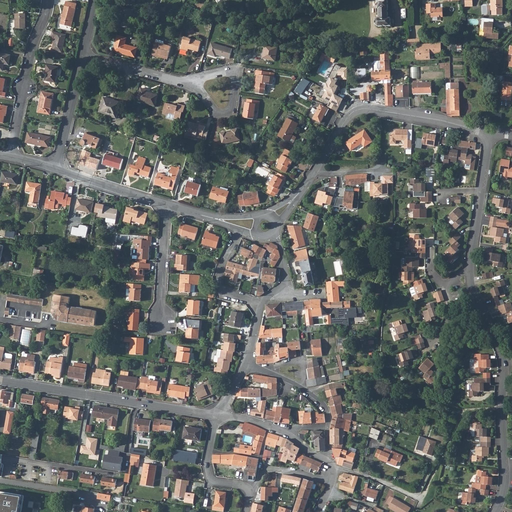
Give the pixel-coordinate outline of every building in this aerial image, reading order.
[(376,24),(378,26),(391,26),(391,18),(388,18),(388,8),(387,0),(378,0),(378,8),(379,8),(379,18),(378,18),(376,20),(376,24)] [(490,0),(491,9),(492,9),(492,15),(502,14),(502,8),(503,8),(502,0),(490,0)] [(72,27),(77,4),(67,1),(61,24),(72,27)] [(427,13),(432,13),(432,17),(443,17),(443,8),(436,8),(436,4),(427,5),(427,13)] [(130,28),(134,11),(124,8),(120,26),(130,28)] [(16,27),(26,27),(25,12),(16,12),(16,27)] [(481,34),(484,34),(485,22),(494,22),(494,19),(483,18),(481,34)] [(499,39),(500,33),(494,33),(494,23),(486,22),(484,38),(499,39)] [(56,37),(53,50),(63,52),(66,35),(54,32),(53,36),(56,37)] [(135,57),(138,48),(125,45),(127,38),(118,36),(115,52),(135,57)] [(189,49),(199,52),(201,41),(184,37),(182,47),(189,49)] [(216,57),(216,54),(230,58),(232,48),(211,42),(208,55),(216,57)] [(169,57),(172,45),(168,44),(167,46),(155,43),(153,53),(169,57)] [(418,49),(417,49),(417,59),(429,59),(429,53),(440,53),(440,44),(428,45),(428,47),(418,47),(418,49)] [(265,51),(264,59),(275,61),(278,48),(265,46),(264,51),(265,51)] [(0,69),(3,70),(5,63),(10,64),(11,55),(0,52),(0,69)] [(502,63),(502,54),(492,53),(491,62),(502,63)] [(331,61),(332,58),(323,54),(319,62),(322,63),(324,58),(331,61)] [(383,55),(381,55),(381,61),(375,61),(375,71),(374,71),(374,80),(380,80),(383,80),(382,71),(390,71),(390,65),(390,54),(383,55)] [(335,80),(338,75),(340,72),(342,67),(342,66),(336,63),(329,77),(331,78),(335,80)] [(451,63),(440,63),(440,68),(446,68),(446,77),(451,77),(451,63)] [(48,74),(47,80),(56,82),(59,67),(48,65),(46,73),(48,74)] [(340,72),(338,75),(342,75),(342,80),(348,80),(348,68),(342,67),(340,72)] [(420,67),(412,67),(412,78),(420,78),(420,67)] [(256,88),(255,94),(264,95),(266,85),(273,86),(274,78),(270,77),(271,73),(256,71),(255,75),(258,75),(257,83),(256,83),(255,88),(256,88)] [(383,80),(391,79),(390,71),(382,71),(383,80)] [(324,89),(327,90),(335,94),(339,86),(337,85),(338,81),(335,80),(331,78),(328,83),(324,89)] [(303,79),(294,91),(300,95),(310,83),(303,79)] [(511,99),(511,98),(511,91),(511,92),(511,91),(511,81),(504,81),(502,98),(511,99)] [(391,95),(391,83),(385,83),(386,105),(392,106),(393,106),(393,94),(391,95)] [(414,95),(432,94),(432,84),(430,83),(413,83),(414,95)] [(447,115),(452,117),(452,116),(461,116),(460,83),(451,83),(451,89),(447,89),(447,115)] [(397,98),(410,97),(409,86),(397,86),(397,98)] [(156,106),(158,96),(147,93),(148,91),(141,89),(138,101),(156,106)] [(335,94),(327,90),(323,97),(330,102),(328,106),(338,111),(344,99),(335,94)] [(50,114),(54,94),(42,91),(41,98),(42,98),(40,112),(50,114)] [(122,103),(104,97),(100,112),(112,116),(112,117),(117,118),(122,103)] [(254,119),(256,108),(260,108),(261,101),(248,99),(248,103),(246,103),(244,118),(254,119)] [(169,114),(175,115),(174,119),(180,120),(182,112),(183,113),(185,106),(178,104),(177,107),(165,103),(163,112),(169,114)] [(0,121),(4,123),(6,113),(7,113),(9,106),(0,104),(0,121)] [(321,122),(328,108),(320,104),(313,118),(321,122)] [(288,118),(278,136),(291,143),(293,142),(296,137),(292,135),(298,124),(288,118)] [(196,137),(197,136),(203,137),(202,139),(206,140),(209,130),(205,129),(206,127),(200,125),(200,127),(196,126),(196,124),(189,122),(186,135),(196,137)] [(224,144),(241,140),(238,129),(233,130),(233,132),(227,133),(226,131),(221,133),(224,144)] [(351,151),(362,144),(364,147),(372,142),(365,130),(345,143),(351,151)] [(411,140),(407,140),(408,130),(395,130),(395,132),(391,135),(390,135),(390,142),(391,144),(395,144),(396,142),(396,140),(404,140),(404,148),(411,148),(411,140)] [(49,146),(51,137),(29,132),(27,142),(49,146)] [(440,137),(435,137),(435,134),(430,134),(430,135),(427,134),(427,133),(422,133),(421,144),(438,146),(440,137)] [(81,144),(82,145),(83,146),(84,146),(86,146),(87,145),(88,143),(94,145),(93,148),(98,149),(101,139),(86,134),(84,141),(83,141),(82,141),(81,143),(81,144)] [(475,150),(476,143),(460,141),(459,146),(457,159),(465,160),(465,164),(466,164),(465,168),(470,169),(471,163),(474,163),(475,157),(472,156),(472,155),(467,154),(468,147),(471,148),(470,149),(475,150)] [(457,159),(459,146),(453,145),(453,149),(450,149),(449,155),(444,154),(442,163),(448,164),(449,161),(457,162),(457,159)] [(279,162),(280,163),(277,167),(286,173),(289,168),(288,167),(290,164),(291,164),(297,154),(286,149),(279,162)] [(121,169),(124,159),(106,154),(103,164),(121,169)] [(136,175),(137,172),(141,173),(141,175),(149,177),(152,168),(145,166),(147,159),(140,157),(137,166),(132,165),(130,173),(136,175)] [(511,167),(509,167),(510,160),(502,159),(500,172),(504,173),(503,179),(507,179),(508,177),(511,177),(511,167)] [(164,184),(163,186),(170,188),(172,182),(176,183),(180,169),(173,167),(171,174),(174,175),(173,177),(170,176),(159,173),(156,182),(164,184)] [(427,168),(427,176),(435,176),(435,168),(427,168)] [(17,184),(19,174),(10,173),(2,172),(0,182),(17,184)] [(277,177),(275,176),(268,189),(269,190),(277,194),(278,195),(281,188),(280,188),(282,185),(283,186),(287,178),(279,173),(277,177)] [(346,183),(349,182),(349,184),(360,183),(362,183),(362,174),(346,176),(346,183)] [(414,183),(414,196),(425,196),(432,196),(432,191),(426,191),(426,183),(419,183),(419,178),(410,177),(410,183),(414,183)] [(199,196),(202,185),(189,181),(185,192),(199,196)] [(32,192),(32,195),(31,194),(29,203),(38,204),(41,184),(27,182),(25,191),(32,192)] [(371,196),(375,196),(375,195),(380,195),(382,194),(389,193),(389,182),(384,183),(384,184),(381,184),(375,184),(375,182),(371,182),(371,196)] [(226,203),(230,191),(215,186),(211,198),(226,203)] [(331,205),(336,189),(328,187),(326,192),(324,192),(326,187),(324,187),(323,187),(320,187),(318,189),(316,191),(316,193),(317,194),(315,203),(323,205),(324,203),(331,205)] [(354,192),(345,191),(345,195),(346,196),(345,198),(338,197),(335,206),(340,207),(341,205),(348,205),(348,208),(358,209),(358,204),(359,201),(354,200),(354,192)] [(64,193),(56,192),(56,193),(51,192),(50,199),(46,199),(44,207),(54,209),(54,206),(56,207),(58,205),(59,202),(62,203),(62,205),(66,206),(66,204),(67,197),(68,195),(64,194),(64,193)] [(241,207),(246,206),(261,204),(259,192),(244,195),(244,196),(239,197),(241,207)] [(497,204),(496,207),(503,209),(502,213),(510,214),(511,210),(508,209),(509,201),(493,198),(492,203),(497,204)] [(91,213),(92,203),(77,201),(76,211),(91,213)] [(410,208),(413,208),(413,217),(427,217),(427,208),(420,208),(420,203),(410,203),(410,208)] [(116,219),(117,209),(99,206),(98,216),(116,219)] [(131,223),(132,220),(145,224),(148,213),(128,207),(124,221),(131,223)] [(454,223),(452,225),(456,229),(463,222),(459,218),(464,214),(458,207),(448,216),(452,220),(454,223)] [(315,231),(319,218),(320,216),(311,214),(309,213),(305,227),(315,231)] [(489,226),(491,226),(490,235),(496,236),(495,242),(505,243),(506,238),(503,237),(503,233),(504,228),(496,227),(496,225),(497,222),(490,221),(489,226)] [(182,235),(182,236),(195,240),(198,229),(185,225),(185,224),(182,223),(179,234),(182,235)] [(290,232),(292,232),(294,238),(292,239),(294,248),(306,245),(302,229),(303,229),(302,226),(289,225),(290,232)] [(16,238),(17,231),(7,230),(6,237),(16,238)] [(216,249),(219,238),(212,236),(212,235),(209,234),(209,233),(206,232),(202,245),(216,249)] [(425,252),(426,238),(419,238),(419,233),(411,232),(411,238),(414,238),(414,246),(410,246),(410,251),(419,251),(425,252)] [(456,242),(445,252),(450,258),(448,260),(452,264),(458,258),(455,254),(460,250),(458,248),(461,245),(457,241),(461,237),(457,233),(452,238),(456,242)] [(149,261),(150,249),(148,249),(148,247),(152,248),(152,242),(143,242),(143,241),(134,240),(134,246),(136,246),(136,250),(139,250),(138,260),(149,261)] [(270,264),(275,266),(280,257),(277,246),(272,242),(269,246),(267,250),(272,253),(266,260),(270,264)] [(246,257),(250,258),(258,260),(262,261),(264,263),(266,259),(263,257),(267,250),(263,248),(255,245),(252,252),(249,250),(243,248),(240,255),(246,257)] [(492,249),(486,248),(485,253),(484,253),(483,258),(487,259),(487,262),(494,263),(493,267),(501,268),(502,263),(501,263),(502,255),(500,255),(492,254),(491,253),(492,249)] [(412,271),(413,271),(413,265),(419,265),(419,256),(425,257),(425,252),(419,251),(418,256),(406,256),(406,265),(403,265),(403,271),(412,271)] [(298,265),(302,265),(303,272),(303,273),(306,285),(315,284),(309,254),(296,255),(298,265)] [(187,272),(187,261),(189,261),(190,256),(177,256),(177,261),(178,261),(178,266),(176,265),(176,271),(187,272)] [(231,276),(232,275),(233,271),(242,274),(252,276),(252,275),(259,276),(261,267),(255,266),(258,260),(250,258),(246,257),(245,259),(244,261),(243,266),(234,263),(228,262),(225,274),(231,276)] [(134,270),(134,281),(144,282),(145,276),(144,276),(144,271),(150,271),(150,265),(132,264),(132,270),(134,270)] [(263,279),(263,281),(273,283),(275,281),(277,269),(267,268),(263,268),(261,267),(259,276),(259,279),(263,279)] [(403,271),(399,271),(399,276),(402,276),(402,280),(404,280),(403,285),(413,281),(414,281),(414,271),(413,271),(412,271),(403,271)] [(199,286),(200,277),(181,276),(180,285),(182,285),(181,293),(190,294),(191,286),(199,286)] [(415,286),(412,287),(411,288),(413,294),(414,294),(416,299),(423,296),(422,292),(428,290),(425,282),(424,283),(422,277),(422,278),(414,281),(415,286)] [(499,300),(497,295),(505,293),(502,285),(505,284),(504,279),(495,281),(497,286),(491,288),(493,297),(491,298),(492,302),(499,300)] [(328,284),(328,291),(329,300),(329,303),(331,302),(339,302),(338,286),(345,285),(345,283),(347,284),(347,281),(327,281),(328,284)] [(127,290),(131,290),(130,296),(130,302),(140,302),(142,286),(127,285),(127,290)] [(258,285),(257,295),(259,296),(265,292),(262,286),(258,285)] [(6,301),(39,306),(40,298),(8,294),(6,301)] [(305,309),(307,326),(314,325),(313,317),(323,316),(322,308),(321,301),(321,300),(311,300),(311,301),(305,301),(305,309)] [(494,306),(497,305),(500,314),(506,312),(508,317),(507,317),(508,322),(511,321),(511,320),(511,308),(510,301),(500,304),(499,300),(492,302),(494,306)] [(53,308),(52,310),(53,311),(53,313),(57,320),(58,320),(59,321),(90,325),(90,323),(95,324),(96,314),(90,313),(90,310),(72,307),(72,308),(68,308),(67,307),(67,304),(69,305),(69,303),(54,301),(53,308)] [(200,317),(200,302),(189,301),(189,310),(188,316),(200,317)] [(297,310),(305,309),(305,301),(296,302),(297,310)] [(426,322),(432,320),(431,317),(438,314),(437,310),(435,310),(433,307),(434,306),(433,301),(426,304),(428,308),(422,310),(426,322)] [(283,318),(287,318),(287,311),(297,310),(296,302),(286,303),(286,311),(283,311),(283,315),(283,318)] [(266,317),(283,315),(283,311),(286,311),(286,303),(267,304),(266,306),(266,309),(265,310),(266,317)] [(240,327),(243,313),(233,311),(230,325),(240,327)] [(138,332),(140,314),(132,314),(129,314),(128,331),(138,332)] [(398,320),(393,322),(394,327),(396,334),(394,335),(395,340),(403,337),(402,332),(408,330),(405,323),(400,325),(398,320)] [(198,340),(199,330),(201,330),(201,322),(185,321),(186,326),(187,326),(187,339),(198,340)] [(20,339),(22,327),(13,325),(11,338),(20,339)] [(272,337),(277,336),(283,337),(283,329),(265,330),(265,325),(262,325),(260,336),(259,338),(272,337)] [(39,329),(38,340),(45,341),(46,330),(39,329)] [(69,347),(71,334),(65,333),(63,346),(69,347)] [(131,341),(130,354),(143,355),(144,349),(142,349),(142,343),(144,343),(144,339),(125,338),(125,341),(131,341)] [(322,355),(321,345),(321,339),(312,340),(312,348),(314,348),(315,356),(322,355)] [(265,355),(265,354),(268,353),(268,350),(270,350),(270,342),(258,343),(257,356),(265,355)] [(189,363),(190,353),(189,353),(190,349),(178,346),(177,351),(179,351),(178,355),(177,355),(176,361),(189,363)] [(0,367),(12,369),(13,359),(4,357),(5,354),(5,350),(0,348),(0,367)] [(274,353),(280,353),(280,360),(289,357),(288,349),(288,348),(274,350),(274,353)] [(401,361),(399,362),(400,367),(408,364),(406,360),(413,357),(412,355),(416,354),(414,348),(399,353),(401,361)] [(228,369),(230,360),(231,360),(233,352),(221,350),(220,357),(218,357),(217,362),(216,367),(214,367),(214,371),(225,373),(227,373),(228,369)] [(257,362),(258,363),(274,363),(274,353),(274,350),(270,350),(268,350),(268,353),(265,354),(265,355),(257,356),(257,362)] [(489,377),(488,372),(483,372),(483,367),(489,367),(489,359),(488,359),(487,354),(480,354),(480,353),(473,353),(473,366),(474,367),(474,372),(481,372),(481,377),(489,377)] [(22,357),(21,369),(30,370),(30,372),(35,373),(37,362),(35,361),(36,355),(29,354),(28,357),(23,357),(22,357)] [(49,373),(49,374),(56,375),(56,377),(60,378),(64,357),(59,357),(59,359),(51,357),(50,363),(47,362),(46,373),(49,373)] [(434,363),(427,357),(418,367),(425,373),(423,376),(426,379),(425,380),(429,383),(433,382),(436,378),(431,374),(433,372),(430,368),(434,363)] [(309,369),(313,368),(319,367),(317,358),(308,359),(309,369)] [(79,379),(79,381),(85,382),(88,364),(75,362),(74,367),(70,366),(69,378),(79,379)] [(309,379),(313,379),(322,377),(319,367),(313,368),(309,369),(308,370),(309,379)] [(98,384),(99,383),(104,384),(104,385),(110,386),(112,373),(107,372),(107,371),(97,369),(97,373),(94,373),(93,383),(98,384)] [(121,375),(119,386),(132,388),(132,389),(137,390),(139,378),(129,376),(121,375)] [(263,383),(268,384),(269,377),(254,375),(253,381),(263,383)] [(156,381),(156,377),(151,376),(150,378),(146,377),(144,389),(148,389),(148,391),(156,392),(156,393),(161,394),(163,382),(156,381)] [(269,384),(269,389),(277,389),(277,379),(269,377),(268,384),(269,384)] [(314,386),(324,384),(323,383),(326,383),(326,377),(322,377),(313,379),(314,386)] [(475,395),(475,391),(482,391),(482,388),(486,388),(486,382),(489,382),(489,377),(481,377),(472,377),(472,382),(469,382),(469,390),(466,390),(466,393),(475,395)] [(214,392),(214,390),(211,383),(210,382),(195,389),(200,400),(205,398),(204,396),(214,392)] [(191,387),(170,384),(169,395),(174,396),(175,395),(182,396),(182,397),(185,398),(186,396),(190,396),(191,387)] [(330,407),(341,404),(343,404),(340,394),(338,394),(337,389),(335,389),(333,384),(325,386),(330,407)] [(240,387),(236,396),(252,397),(261,397),(261,388),(240,387)] [(268,396),(273,395),(277,394),(277,389),(269,389),(263,389),(261,388),(261,397),(268,396)] [(11,393),(0,390),(0,403),(7,405),(7,407),(11,408),(10,411),(15,412),(15,411),(16,404),(16,403),(13,402),(13,401),(10,400),(11,393)] [(33,405),(34,396),(23,394),(22,403),(33,405)] [(58,410),(59,400),(42,398),(41,407),(45,408),(44,413),(49,413),(49,409),(58,410)] [(333,418),(351,420),(351,418),(350,418),(350,416),(343,416),(341,404),(330,407),(333,418)] [(107,408),(94,406),(92,417),(97,418),(96,421),(100,421),(100,419),(105,419),(107,408)] [(69,420),(78,421),(78,420),(79,412),(80,408),(76,407),(75,409),(65,407),(63,418),(69,419),(69,420)] [(280,422),(281,418),(283,408),(276,407),(276,413),(274,421),(280,422)] [(117,421),(119,410),(107,408),(105,419),(117,421)] [(290,419),(291,409),(283,408),(281,418),(290,419)] [(267,419),(274,421),(276,413),(261,409),(260,413),(256,412),(255,416),(267,419)] [(10,411),(8,411),(4,434),(11,435),(15,412),(10,411)] [(315,423),(325,422),(324,414),(319,414),(319,412),(306,413),(306,411),(300,411),(300,423),(304,423),(304,424),(315,423)] [(344,430),(345,423),(350,424),(351,420),(333,418),(331,427),(344,430)] [(149,432),(151,421),(136,419),(134,430),(149,432)] [(159,432),(160,429),(171,431),(173,422),(162,420),(161,420),(155,419),(153,431),(159,432)] [(251,454),(252,453),(259,455),(263,442),(265,434),(266,430),(254,425),(246,422),(244,422),(244,424),(243,424),(242,424),(242,426),(247,427),(246,431),(257,435),(256,440),(255,440),(253,447),(250,446),(236,444),(234,451),(251,454)] [(490,443),(490,437),(487,437),(486,430),(480,430),(480,425),(471,425),(471,431),(474,431),(474,438),(483,437),(483,443),(490,443)] [(200,441),(202,429),(185,427),(184,439),(200,441)] [(331,444),(334,444),(333,448),(343,449),(343,445),(340,444),(340,435),(343,435),(344,430),(331,427),(331,444)] [(372,428),(369,437),(377,440),(380,431),(372,428)] [(312,447),(317,450),(325,450),(324,433),(324,432),(311,431),(312,447)] [(275,448),(277,444),(284,447),(282,454),(289,456),(293,445),(293,443),(287,439),(268,433),(265,445),(275,448)] [(34,434),(33,438),(30,459),(35,460),(40,435),(34,434)] [(432,455),(436,442),(420,437),(416,450),(432,455)] [(484,448),(476,448),(476,457),(472,457),(472,462),(482,462),(482,457),(489,457),(489,448),(490,448),(490,443),(483,443),(484,448)] [(295,461),(298,453),(300,448),(293,445),(289,456),(288,459),(295,461)] [(335,456),(341,456),(345,458),(347,451),(343,449),(333,448),(335,456)] [(268,457),(275,458),(276,452),(265,449),(263,460),(267,460),(268,457)] [(195,464),(197,454),(176,450),(174,460),(195,464)] [(385,450),(384,452),(379,450),(376,457),(388,462),(387,463),(396,467),(399,462),(401,463),(403,458),(398,455),(388,451),(385,450)] [(388,451),(398,455),(403,458),(403,457),(398,455),(398,454),(389,450),(388,451)] [(354,461),(356,453),(355,453),(353,452),(348,451),(347,451),(345,458),(345,459),(354,461)] [(300,463),(301,459),(303,455),(298,453),(295,461),(300,463)] [(222,462),(232,464),(233,454),(228,454),(220,454),(213,455),(213,463),(222,462)] [(234,464),(247,466),(248,457),(235,455),(233,454),(232,464),(234,464)] [(286,463),(288,459),(289,456),(282,454),(280,461),(286,463)] [(120,471),(122,458),(105,455),(102,469),(120,471)] [(310,468),(313,459),(303,455),(301,459),(300,463),(310,468)] [(338,464),(343,466),(345,459),(345,458),(341,456),(335,456),(338,464)] [(246,469),(249,469),(247,480),(251,481),(252,475),(256,476),(257,470),(259,459),(248,457),(247,466),(246,469)] [(318,471),(322,463),(313,459),(310,468),(318,471)] [(352,469),(354,464),(354,462),(354,461),(345,459),(343,466),(352,469)] [(330,476),(332,468),(323,463),(322,463),(318,471),(330,476)] [(153,487),(156,466),(144,464),(140,485),(153,487)] [(72,481),(73,473),(59,471),(58,479),(72,481)] [(476,489),(481,489),(486,490),(487,485),(492,485),(493,477),(486,477),(487,471),(478,471),(478,476),(481,476),(480,484),(476,484),(476,489)] [(93,484),(95,477),(80,474),(79,482),(93,484)] [(299,485),(301,478),(282,474),(281,482),(299,485)] [(351,483),(353,475),(344,474),(340,475),(340,480),(342,481),(351,483)] [(349,491),(353,493),(359,477),(353,475),(351,483),(342,481),(339,489),(349,491)] [(115,488),(116,480),(102,478),(101,485),(115,488)] [(189,481),(176,479),(174,496),(184,498),(185,493),(186,485),(188,486),(189,481)] [(312,491),(315,482),(305,479),(301,487),(312,491)] [(261,487),(261,500),(268,500),(268,496),(273,496),(273,492),(278,492),(278,487),(275,487),(268,487),(261,487)] [(302,499),(308,501),(312,491),(301,487),(298,497),(302,499)] [(366,496),(370,498),(375,500),(379,491),(367,488),(364,496),(366,496)] [(461,504),(467,505),(467,502),(475,503),(476,498),(474,498),(474,494),(476,495),(476,489),(471,488),(469,488),(468,493),(462,492),(461,504)] [(0,491),(0,511),(16,511),(19,495),(0,491)] [(214,505),(213,505),(212,510),(223,511),(225,499),(224,499),(225,492),(216,491),(214,505)] [(195,494),(185,493),(184,498),(184,502),(193,503),(195,494)] [(296,511),(304,511),(308,501),(302,499),(298,497),(294,511),(296,511)] [(395,511),(408,511),(410,508),(394,499),(388,508),(395,511)] [(356,510),(358,504),(349,501),(347,507),(356,510)] [(26,511),(36,511),(38,503),(28,502),(26,511)] [(261,511),(263,505),(260,505),(257,504),(253,503),(251,511),(261,511)]
